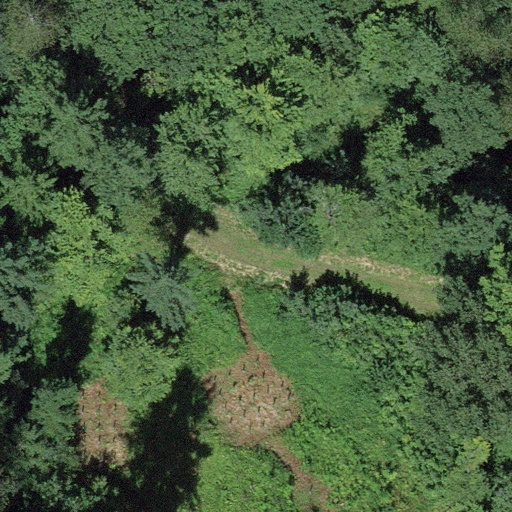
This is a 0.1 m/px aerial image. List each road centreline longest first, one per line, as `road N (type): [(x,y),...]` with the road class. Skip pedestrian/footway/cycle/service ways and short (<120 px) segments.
road 1 (track): [(50,94),(105,118),(149,190),(280,256),(511,310)]
road 2 (track): [(74,0),(76,39),(50,94),(0,149)]
